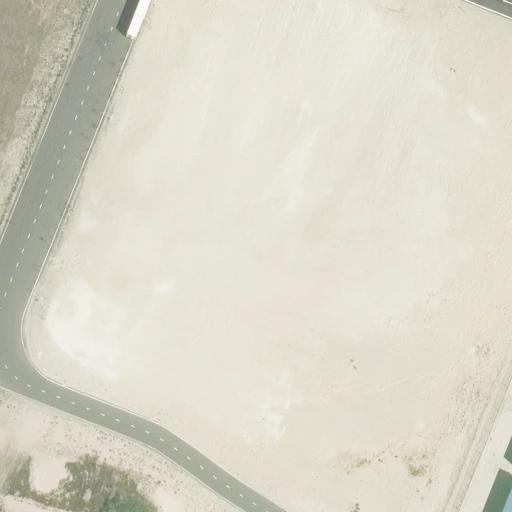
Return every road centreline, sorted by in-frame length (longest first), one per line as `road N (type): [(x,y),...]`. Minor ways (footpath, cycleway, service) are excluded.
road 1 (unclassified): [(0,314),(123,0)]
road 2 (unclassified): [(260,511),(163,445),(42,396),(0,356)]
